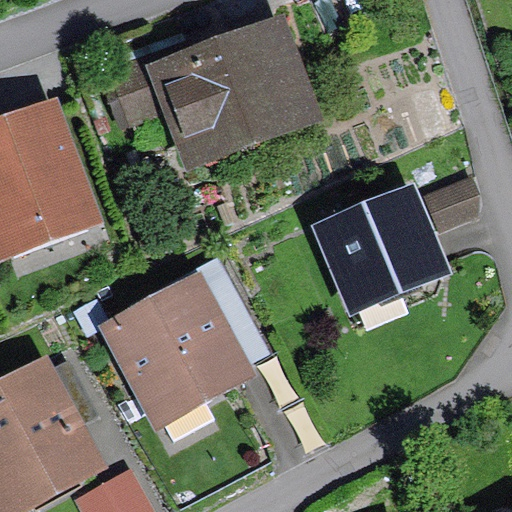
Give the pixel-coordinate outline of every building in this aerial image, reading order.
[(117,77),(125,100),(172,82),(198,152),(296,116),(268,41),(191,70),(183,52),(117,77)] [(48,122),(0,140),(0,235),(4,246),(84,216),(48,122)] [(472,169),(424,182),(436,226),(485,212),(472,169)] [(325,237),(353,307),(437,273),(408,203),(325,237)] [(195,293),(115,337),(158,417),(238,373),(195,293)] [(0,397),(0,491),(9,508),(29,497),(36,510),(76,488),(69,475),(89,464),(61,413),(83,401),(66,368),(43,380),(41,376),(0,397)] [(146,511),(127,477),(81,502),(86,511),(146,511)]
